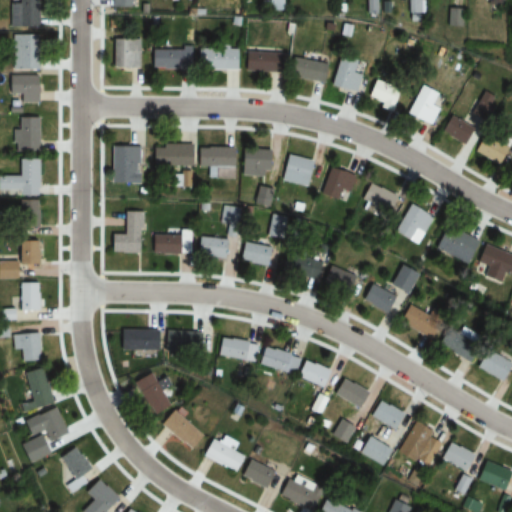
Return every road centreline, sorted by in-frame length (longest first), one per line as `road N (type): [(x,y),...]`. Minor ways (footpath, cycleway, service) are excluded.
road 1 (residential): [(80,0),(79,292),(90,377),(138,457),(221,511)]
road 2 (residential): [(79,292),(190,293),(306,316),(511,426)]
road 3 (residential): [(80,107),(228,109),(339,127),(511,212)]
